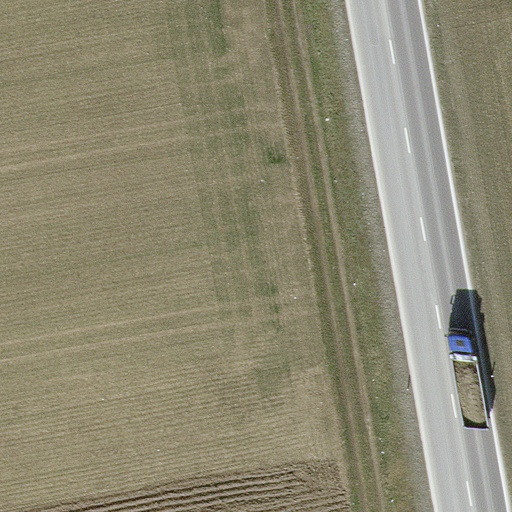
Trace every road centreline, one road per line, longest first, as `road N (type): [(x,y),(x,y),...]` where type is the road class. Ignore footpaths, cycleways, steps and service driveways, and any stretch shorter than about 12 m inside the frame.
road 1 (track): [(377,511),(288,0)]
road 2 (secondary): [(384,0),(471,511)]
